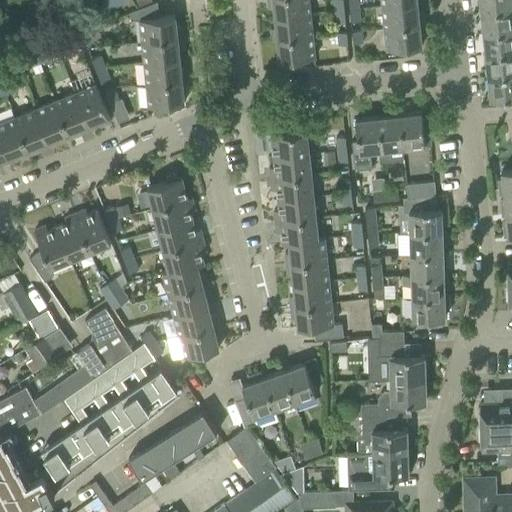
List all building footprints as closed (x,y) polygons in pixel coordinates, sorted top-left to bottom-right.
[(158,16),(156,0),(130,10),(131,19),(139,19),(141,40),(182,36),(180,24),(175,25),(174,14),(158,16)] [(310,12),(308,0),(267,0),(268,6),(273,6),(274,16),(310,12)] [(344,9),(343,0),(333,0),(334,10),(344,9)] [(511,8),(511,0),(479,0),(480,12),(511,8)] [(418,11),(417,1),(381,5),(383,26),(424,21),(423,11),(418,11)] [(361,19),(359,6),(349,8),(351,21),(361,19)] [(511,30),(511,8),(480,12),(483,33),(511,30)] [(345,21),(344,9),(334,10),(335,22),(345,21)] [(312,34),(310,12),(274,16),(275,26),(270,27),(271,38),(312,34)] [(0,13),(0,41),(10,37),(0,13)] [(424,23),(424,21),(383,26),(386,48),(406,46),(406,51),(418,50),(418,45),(421,45),(419,24),(424,23)] [(363,41),(362,29),(352,29),(353,42),(363,41)] [(338,44),(347,43),(348,43),(346,30),(336,32),(338,44)] [(511,30),(483,33),(485,55),(511,52),(511,30)] [(314,56),(312,36),(312,34),(271,38),(271,39),(277,39),(279,60),(282,59),(283,64),(295,63),(294,58),(314,56)] [(183,47),(182,36),(141,40),(143,61),(179,58),(178,48),(183,47)] [(72,50),(68,41),(56,46),(60,55),(72,50)] [(51,58),(48,49),(36,53),(39,63),(51,58)] [(511,52),(485,55),(487,76),(511,73),(511,52)] [(39,63),(36,53),(24,58),(28,67),(39,63)] [(100,54),(91,58),(96,69),(105,65),(100,54)] [(180,68),(179,58),(143,61),(146,83),(186,79),(185,67),(180,68)] [(13,65),(0,69),(0,79),(16,73),(13,65)] [(110,76),(105,65),(96,69),(101,80),(110,76)] [(511,73),(487,76),(489,98),(511,96),(511,73)] [(186,80),(186,79),(146,83),(148,105),(168,103),(168,108),(180,107),(180,102),(183,101),(181,80),(186,80)] [(18,89),(14,80),(2,84),(6,94),(18,89)] [(110,120),(103,102),(95,83),(74,91),(88,124),(97,120),(99,125),(110,120)] [(105,90),(110,102),(120,98),(115,86),(105,90)] [(88,124),(74,91),(54,99),(70,137),(80,133),(78,128),(88,124)] [(70,137),(54,99),(34,107),(48,140),(57,136),(59,141),(70,137)] [(48,140),(34,107),(14,116),(30,153),(40,149),(38,144),(48,140)] [(430,143),(427,116),(421,117),(421,111),(398,113),(402,146),(430,143)] [(402,146),(398,113),(377,115),(380,149),(402,146)] [(380,149),(377,115),(355,118),(357,139),(352,139),(354,168),(371,167),(369,150),(380,149)] [(30,153),(14,116),(0,121),(0,137),(8,157),(17,153),(19,157),(30,153)] [(270,133),(273,154),(308,150),(306,129),(286,131),(285,126),(273,128),(274,133),(270,133)] [(347,147),(345,135),(335,136),(336,149),(347,147)] [(348,160),(347,147),(336,149),(338,161),(348,160)] [(310,173),(308,150),(273,154),(274,165),(269,166),(270,177),(310,173)] [(499,193),(503,193),(503,192),(511,190),(511,168),(501,169),(502,177),(498,178),(499,193)] [(146,186),(151,205),(152,207),(191,197),(191,196),(186,197),(181,177),(177,178),(176,173),(164,176),(166,181),(146,186)] [(313,195),(310,173),(270,177),(271,189),(276,188),(277,198),(313,195)] [(351,190),(350,178),(340,179),(341,191),(351,190)] [(435,193),(434,179),(406,182),(408,196),(429,194),(435,193)] [(398,187),(385,188),(386,199),(399,198),(398,187)] [(386,199),(385,188),(372,189),(373,200),(386,199)] [(352,203),(351,190),(341,191),(342,204),(352,203)] [(511,212),(511,190),(503,192),(503,193),(504,199),(500,199),(502,215),(505,214),(505,213),(511,212)] [(445,208),(437,208),(435,193),(429,194),(408,196),(409,209),(409,230),(442,230),(441,229),(441,223),(445,223),(445,208)] [(315,216),(313,195),(277,198),(278,208),(273,209),(274,220),(315,216)] [(194,208),(191,197),(152,207),(157,228),(192,219),(189,209),(194,208)] [(113,205),(104,209),(113,231),(122,228),(113,205)] [(110,241),(104,227),(97,208),(87,212),(85,208),(74,212),(89,249),(110,241)] [(89,249),(74,212),(64,216),(66,221),(56,225),(69,257),(89,249)] [(511,212),(505,213),(505,214),(506,220),(502,221),(504,236),(511,234),(511,212)] [(366,216),(368,233),(376,232),(375,224),(371,224),(371,215),(366,216)] [(317,237),(317,235),(315,216),(274,220),(275,231),(281,231),(282,241),(317,237)] [(194,229),(192,219),(157,228),(163,249),(202,239),(199,228),(194,229)] [(350,221),(351,234),(362,233),(360,220),(350,221)] [(69,257),(56,225),(47,229),(45,224),(34,228),(42,248),(28,257),(43,279),(54,273),(50,265),(69,257)] [(445,229),(441,229),(442,230),(409,230),(410,252),(442,251),(442,250),(442,244),(446,244),(445,229)] [(377,232),(376,232),(368,233),(370,252),(379,251),(377,232)] [(363,245),(362,233),(351,234),(353,247),(363,245)] [(325,234),(317,235),(317,237),(282,241),(282,242),(288,242),(289,251),(284,251),(285,262),(327,258),(325,234)] [(205,250),(202,239),(163,249),(168,270),(162,271),(162,272),(203,262),(200,251),(205,250)] [(139,268),(129,245),(120,249),(129,272),(139,268)] [(446,250),(442,250),(442,251),(410,252),(411,274),(443,273),(443,272),(443,266),(447,266),(446,250)] [(329,279),(327,258),(285,262),(287,274),(292,273),(293,283),(329,279)] [(203,262),(162,272),(168,292),(207,282),(204,271),(199,272),(197,264),(203,262)] [(355,264),(356,277),(366,276),(365,263),(355,264)] [(382,274),(381,263),(370,264),(371,275),(382,274)] [(447,272),(443,272),(443,273),(411,274),(411,295),(444,294),(444,293),(443,288),(447,287),(447,272)] [(383,288),(382,274),(371,275),(373,289),(383,288)] [(99,286),(105,297),(112,309),(129,298),(116,276),(99,286)] [(367,289),(366,276),(356,277),(357,290),(367,289)] [(332,301),(329,279),(293,283),(294,294),(289,294),(290,305),(332,301)] [(37,312),(20,282),(1,292),(19,323),(37,312)] [(210,293),(207,282),(168,292),(173,313),(207,304),(205,294),(210,293)] [(447,294),(444,293),(444,294),(411,295),(412,318),(432,317),(433,324),(442,324),(441,317),(444,317),(444,309),(448,310),(447,294)] [(334,323),(332,301),(290,305),(291,317),(296,316),(297,327),(313,325),(315,338),(344,335),(342,322),(334,323)] [(210,314),(207,304),(173,313),(178,334),(218,324),(215,313),(210,314)] [(104,305),(84,317),(93,331),(113,319),(104,305)] [(403,329),(383,330),(381,330),(381,322),(371,323),(371,336),(377,335),(377,342),(403,341),(403,329)] [(221,335),(218,324),(178,334),(184,356),(218,347),(216,336),(221,335)] [(140,336),(143,341),(154,357),(163,350),(149,330),(140,336)] [(60,352),(46,334),(46,333),(25,348),(32,358),(26,363),(33,372),(60,352)] [(404,354),(403,341),(377,342),(377,335),(371,336),(368,337),(369,362),(377,361),(378,379),(389,378),(425,377),(424,354),(404,354)] [(346,339),(336,340),(336,350),(346,350),(346,339)] [(103,362),(89,341),(76,349),(85,362),(90,370),(103,362)] [(179,392),(154,357),(143,341),(124,355),(159,408),(179,392)] [(159,408),(124,355),(104,368),(141,423),(159,408)] [(315,393),(310,380),(304,361),(283,369),(294,401),(315,393)] [(85,362),(76,368),(85,382),(93,376),(90,370),(85,362)] [(141,423),(104,368),(93,376),(85,382),(84,382),(122,438),(141,423)] [(294,401),(283,369),(262,376),(274,408),(294,401)] [(274,408),(262,376),(261,370),(247,375),(249,381),(241,383),(245,395),(234,399),(243,425),(247,424),(255,421),(261,425),(277,420),(274,408)] [(425,401),(425,377),(389,378),(389,389),(384,389),(378,396),(378,402),(360,403),(360,416),(386,415),(404,414),(403,401),(425,401)] [(122,438),(84,382),(64,396),(63,397),(80,421),(102,453),(122,438)] [(1,432),(40,412),(63,396),(63,397),(64,396),(55,383),(32,398),(25,385),(0,398),(0,433),(1,433),(1,432)] [(478,412),(478,426),(511,424),(511,386),(500,387),(501,401),(480,402),(480,412),(478,412)] [(215,432),(216,431),(202,409),(201,410),(202,410),(178,425),(191,446),(198,458),(204,454),(196,443),(215,431),(215,432)] [(386,428),(386,415),(360,416),(361,433),(357,433),(357,452),(407,451),(406,427),(386,428)] [(54,491),(102,453),(80,421),(41,448),(51,463),(25,477),(25,479),(37,501),(54,492),(54,491)] [(275,465),(247,424),(226,439),(255,480),(275,465)] [(511,424),(478,426),(479,440),(481,440),(481,450),(502,449),(502,463),(511,462),(511,424)] [(172,458),(191,446),(178,425),(153,441),(174,475),(180,471),(172,458)] [(0,463),(14,456),(6,443),(5,444),(0,435),(2,434),(1,433),(0,433),(0,463)] [(317,437),(308,440),(313,454),(323,451),(317,437)] [(313,454),(308,440),(300,443),(305,457),(313,454)] [(174,475),(153,441),(128,457),(141,478),(161,465),(169,479),(174,475)] [(407,451),(357,452),(348,452),(348,475),(333,476),(333,490),(388,488),(388,475),(408,474),(407,451)] [(0,492),(25,479),(25,477),(18,465),(17,466),(12,458),(14,457),(14,456),(0,463),(0,492)] [(275,511),(296,496),(275,465),(255,480),(224,503),(230,511),(275,511)] [(511,511),(511,491),(494,492),(494,476),(463,477),(464,511),(470,511),(469,511),(511,511)] [(37,501),(25,479),(0,492),(0,511),(16,511),(19,511),(22,511),(35,502),(37,501)] [(109,511),(121,511),(152,491),(144,480),(112,503),(95,479),(89,483),(109,511)] [(334,506),(333,490),(298,491),(301,507),(334,506)] [(391,511),(391,500),(371,500),(345,501),(345,511),(391,511)] [(230,511),(224,503),(223,502),(208,511),(230,511)]
